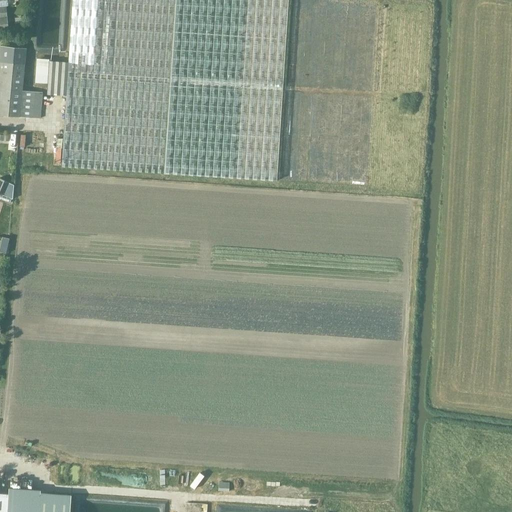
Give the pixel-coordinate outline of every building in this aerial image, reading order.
[(0,0),(0,29),(8,29),(11,29),(14,26),(12,6),(5,7),(5,1),(6,1),(6,0),(0,0)] [(39,59),(37,81),(43,81),(44,73),(48,73),(46,94),(66,96),(63,135),(61,167),(71,167),(154,173),(163,173),(256,179),(275,181),(286,0),(71,0),(67,62),(48,61),(48,68),(44,67),(44,59),(39,59)] [(0,81),(22,84),(24,64),(26,48),(0,45),(0,81)] [(22,91),(22,84),(0,81),(0,113),(12,115),(39,118),(42,92),(22,91)] [(51,126),(59,127),(60,120),(52,119),(51,126)] [(9,182),(4,180),(0,178),(0,193),(8,197),(12,184),(9,182)] [(0,511),(69,511),(70,495),(40,493),(40,490),(8,488),(8,494),(0,493),(0,511)]
